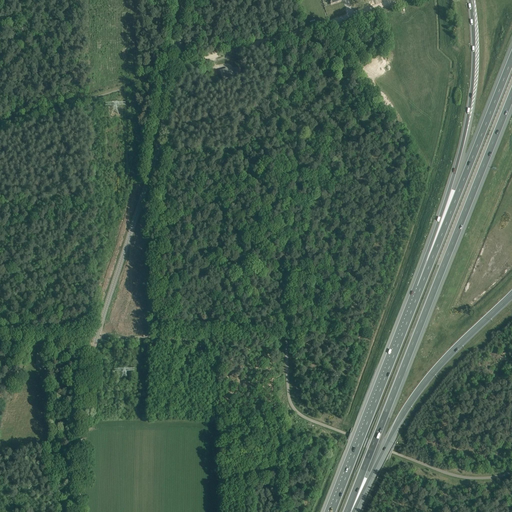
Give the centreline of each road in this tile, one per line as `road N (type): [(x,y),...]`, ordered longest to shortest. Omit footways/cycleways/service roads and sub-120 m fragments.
road 1 (unclassified): [(77,511),(88,366),(157,150),(184,0)]
road 2 (motorway): [(347,511),(511,93)]
road 3 (motorway): [(470,0),(466,123),(421,286)]
road 4 (motorway): [(347,511),(420,386),(511,292)]
road 5 (motorway): [(511,57),(421,286)]
road 6 (motorway): [(421,286),(332,511)]
road 7 (unknown): [(173,68),(0,122)]
road 8 (track): [(333,20),(428,168)]
road 9 (track): [(275,38),(398,0)]
